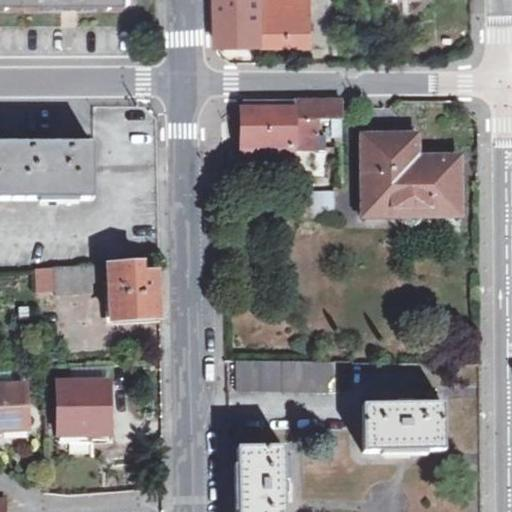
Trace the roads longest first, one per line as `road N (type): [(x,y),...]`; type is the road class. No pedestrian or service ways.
road 1 (tertiary): [(186,76),(193,511)]
road 2 (residential): [(507,511),(499,80)]
road 3 (residential): [(186,76),(499,80)]
road 4 (unclassified): [(0,84),(186,76)]
